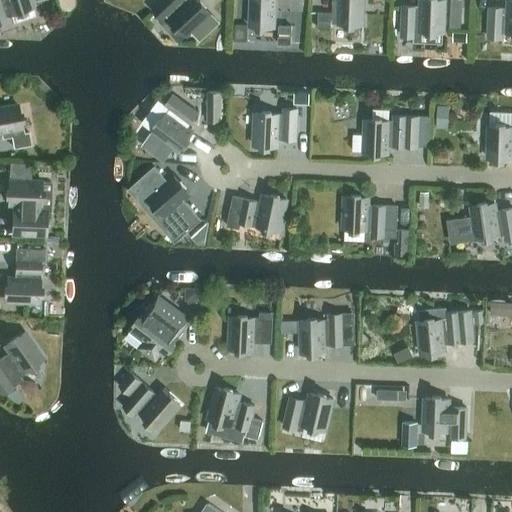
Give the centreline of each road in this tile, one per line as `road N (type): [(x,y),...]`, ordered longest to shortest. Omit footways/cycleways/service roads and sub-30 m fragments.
road 1 (residential): [(511,378),(197,364)]
road 2 (residential): [(221,163),(511,177)]
